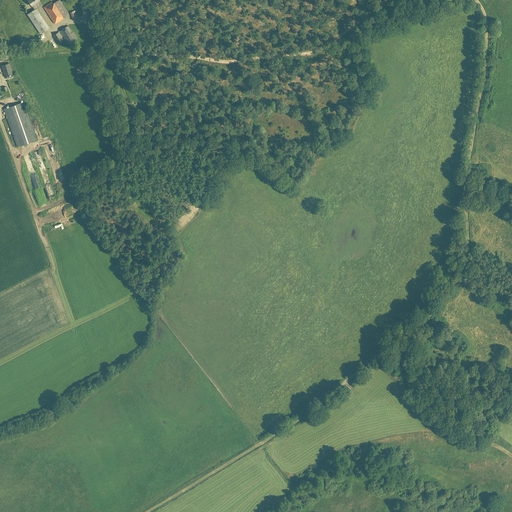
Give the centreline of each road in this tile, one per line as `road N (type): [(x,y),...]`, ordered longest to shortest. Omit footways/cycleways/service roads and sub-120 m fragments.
road 1 (track): [(147,511),(277,434),(430,311),(455,281),(464,264),(466,168),(486,59),(485,18),(474,0)]
road 2 (track): [(386,0),(305,53),(228,62),(114,56),(92,35)]
